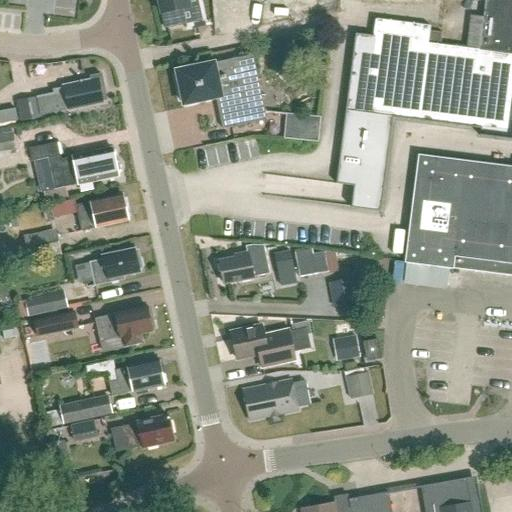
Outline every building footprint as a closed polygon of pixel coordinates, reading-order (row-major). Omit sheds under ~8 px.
[(159,0),(166,30),(181,27),(178,12),(191,10),(188,0),(159,0)] [(511,0),(486,0),(485,19),(511,21),(511,0)] [(511,21),(485,19),(481,50),(511,54),(511,21)] [(511,132),(511,54),(481,50),(430,44),(432,27),(375,20),(373,36),(356,34),(336,184),(358,187),(356,207),(351,206),(351,208),(381,212),(393,118),(511,132)] [(184,105),(216,98),(259,89),(252,56),(177,73),(178,77),(175,77),(180,102),(183,101),(184,105)] [(101,73),(90,76),(91,79),(63,85),(64,91),(36,97),(40,116),(104,102),(101,92),(105,91),(101,73)] [(223,131),(267,121),(259,89),(216,98),(223,131)] [(21,119),(38,116),(34,98),(17,101),(21,119)] [(0,123),(15,121),(13,109),(0,111),(0,123)] [(286,115),(284,138),(293,139),(318,141),(320,117),(286,115)] [(0,152),(17,150),(15,133),(0,135),(0,152)] [(122,169),(121,164),(115,161),(112,148),(72,156),(72,157),(61,159),(58,142),(29,148),(31,161),(48,158),(55,189),(78,185),(118,177),(118,175),(122,169)] [(511,276),(511,167),(418,155),(404,263),(454,269),(511,276)] [(128,220),(122,195),(77,204),(82,230),(128,220)] [(30,261),(62,254),(57,229),(25,236),(30,261)] [(224,285),(254,279),(254,278),(270,275),(264,246),(253,246),(246,248),(248,255),(235,257),(236,260),(220,263),(224,285)] [(311,249),(294,253),(297,268),(299,278),(317,274),(327,273),(323,252),(312,254),(311,249)] [(134,250),(103,257),(104,261),(91,264),(96,286),(124,280),(123,275),(139,272),(134,250)] [(289,251),(274,254),(274,256),(277,271),(281,286),(296,283),(289,251)] [(65,292),(26,300),(30,318),(69,310),(65,292)] [(152,332),(152,328),(154,327),(152,318),(150,319),(147,307),(116,314),(116,315),(97,320),(101,341),(121,336),(121,338),(123,338),(125,344),(128,346),(140,344),(142,340),(141,334),(152,332)] [(36,321),(39,337),(81,328),(77,312),(36,321)] [(307,322),(290,325),(291,331),(304,328),(304,332),(305,336),(310,335),(307,322)] [(308,347),(307,343),(305,336),(304,332),(304,328),(291,331),(287,332),(286,328),(263,333),(262,327),(232,334),(238,361),(268,354),(270,367),(294,361),(291,351),(308,347)] [(356,336),(337,340),(341,360),(359,357),(356,336)] [(378,342),(363,345),(366,363),(382,360),(378,342)] [(159,361),(115,370),(118,382),(109,384),(112,397),(137,391),(138,395),(147,393),(147,389),(164,386),(159,361)] [(368,375),(364,376),(346,380),(351,401),(373,396),(368,375)] [(243,391),(250,422),(299,412),(298,409),(310,406),(305,382),(293,385),(292,381),(243,391)] [(110,395),(61,406),(65,424),(114,413),(110,395)] [(116,452),(127,450),(142,447),(142,450),(158,446),(157,444),(174,440),(169,417),(137,423),(137,425),(112,430),(116,452)] [(50,444),(55,463),(71,459),(67,440),(50,444)] [(479,511),(475,485),(468,486),(467,479),(421,487),(425,511),(391,511),(388,493),(356,499),(349,500),(349,501),(335,503),(302,509),(302,511),(479,511)]
